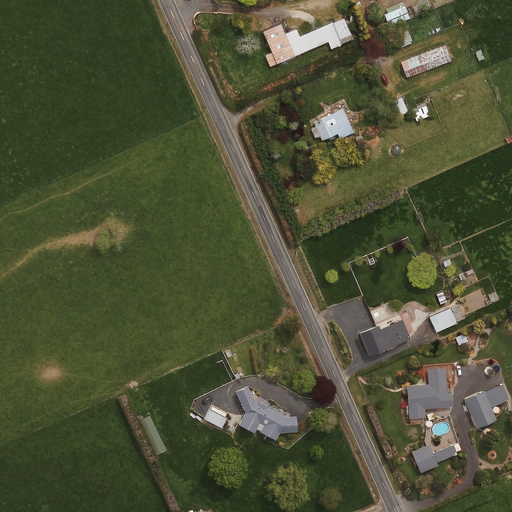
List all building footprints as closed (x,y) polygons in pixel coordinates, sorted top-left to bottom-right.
[(410,18),(405,5),(385,14),(390,26),(410,18)] [(353,38),(344,17),(300,36),(296,28),(285,33),(281,24),(263,31),(272,52),(265,55),(270,66),(328,41),(331,48),(353,38)] [(413,42),(407,28),(396,32),(402,47),(413,42)] [(451,60),(445,45),(401,61),(407,77),(451,60)] [(408,111),(402,97),(395,100),(401,114),(408,111)] [(430,115),(426,105),(413,111),(417,121),(430,115)] [(313,121),(315,126),(310,128),(314,138),(320,136),(322,140),(338,133),(340,138),(354,132),(343,108),(313,121)] [(465,316),(458,300),(429,313),(436,329),(465,316)] [(408,339),(399,316),(377,325),(358,332),(367,355),(408,339)] [(467,337),(464,330),(455,335),(459,342),(467,337)] [(405,384),(407,420),(424,418),(425,427),(432,426),(431,418),(434,418),(434,410),(423,411),(423,405),(451,404),(451,391),(445,391),(444,365),(426,366),(427,382),(405,384)] [(484,392),(483,390),(464,399),(476,428),(495,420),(491,409),(509,401),(501,385),(484,392)] [(283,416),(254,401),(248,387),(238,392),(246,412),(239,425),(254,433),(256,430),(275,440),(280,433),(298,432),(297,416),(283,416)] [(229,415),(211,405),(204,419),(222,428),(229,415)] [(165,451),(149,416),(140,420),(156,455),(165,451)] [(454,450),(460,448),(457,441),(452,444),(451,442),(431,450),(427,442),(411,450),(420,470),(436,463),(435,460),(455,451),(454,450)]
